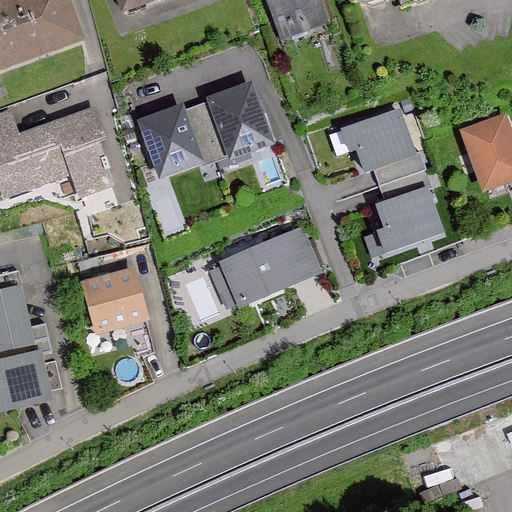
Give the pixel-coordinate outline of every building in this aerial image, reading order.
[(0,79),(80,51),(61,0),(11,0),(0,4),(0,79)] [(111,0),(120,24),(184,0),(111,0)] [(263,0),(282,48),(333,29),(322,0),(263,0)] [(223,168),(273,151),(251,90),(202,107),(223,168)] [(155,189),(204,172),(183,111),(134,128),(155,189)] [(421,162),(403,113),(335,138),(346,166),(358,161),(365,182),(421,162)] [(117,189),(92,115),(16,141),(8,116),(0,118),(0,201),(65,180),(73,204),(117,189)] [(482,200),(511,188),(511,133),(507,121),(459,140),(482,200)] [(380,264),(448,240),(430,191),(374,211),(382,233),(370,237),(380,264)] [(233,314),(321,278),(303,232),(215,268),(233,314)] [(96,339),(147,326),(133,272),(82,285),(96,339)] [(0,356),(32,350),(20,290),(0,293),(0,356)] [(0,418),(50,408),(39,353),(0,361),(0,418)]
